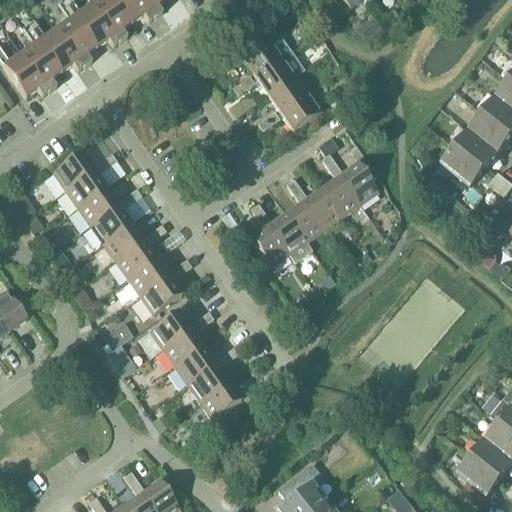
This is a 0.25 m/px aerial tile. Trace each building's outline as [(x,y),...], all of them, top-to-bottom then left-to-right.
[(110,0),(102,0),(103,1),(93,8),(109,30),(120,46),(127,42),(121,34),(130,28),(110,0)] [(148,27),(155,22),(139,0),(110,0),(130,28),(143,19),(148,27)] [(139,0),(155,22),(162,17),(156,9),(167,2),(165,0),(139,0)] [(364,0),(338,0),(349,12),(364,0)] [(417,8),(412,1),(402,8),(406,12),(408,15),(417,8)] [(113,51),(120,46),(109,30),(93,8),(79,18),(68,2),(62,6),(95,53),(108,43),(113,51)] [(95,53),(62,6),(57,10),(68,26),(58,33),(83,70),(84,72),(91,67),(85,59),(95,53)] [(395,14),(386,21),(389,26),(391,29),(401,22),(395,14)] [(78,77),(84,72),(83,70),(58,33),(44,43),(33,26),(27,30),(59,78),(72,69),(78,77)] [(59,78),(27,30),(21,34),(33,51),(21,59),(49,98),(57,92),(51,84),(59,78)] [(291,57),(279,39),(242,65),(254,83),(291,57)] [(41,103),(49,98),(21,59),(9,67),(0,55),(0,69),(24,103),(35,95),(41,103)] [(291,57),(254,83),(267,101),(296,81),(304,75),(291,57)] [(511,67),(502,80),(504,82),(511,88),(511,67)] [(240,87),(245,95),(254,88),(249,81),(240,87)] [(267,101),(279,119),(285,115),(308,99),(296,81),(267,101)] [(511,88),(504,82),(502,84),(506,88),(495,102),(511,115),(511,88)] [(240,87),(231,93),(237,100),(245,95),(240,87)] [(285,115),(279,119),(292,137),(320,117),(308,99),(285,115)] [(479,113),(477,116),(510,142),(511,139),(511,115),(495,102),(483,116),(479,113)] [(510,142),(477,116),(475,118),(480,122),(467,138),(495,161),(510,142)] [(269,129),(270,131),(278,126),(273,118),(265,124),(269,129)] [(269,129),(265,124),(257,130),(262,137),(270,131),(269,129)] [(495,161),(467,138),(457,151),(452,147),(448,152),(453,155),(481,178),(495,161)] [(481,178),(453,155),(441,170),(469,193),(481,178)] [(80,158),(52,178),(65,197),(93,177),(80,158)] [(107,172),(116,166),(111,159),(102,165),(107,172)] [(331,171),(334,169),(328,161),(323,165),(329,173),(331,171)] [(99,178),(107,172),(102,165),(94,171),(99,178)] [(331,171),(329,173),(335,182),(341,178),(340,178),(337,173),(334,169),(331,171)] [(358,169),(340,182),(360,210),(377,197),(378,197),(358,169)] [(93,177),(65,197),(77,214),(106,194),(93,177)] [(489,189),(497,196),(506,185),(506,184),(498,178),(489,189)] [(340,182),(321,196),(339,221),(341,224),(360,210),(340,182)] [(511,189),(506,185),(497,196),(504,202),(511,192),(511,189)] [(298,196),(300,194),(294,186),(288,191),(294,199),(298,196)] [(106,194),(77,214),(90,232),(118,212),(106,194)] [(132,207),(140,201),(135,194),(127,200),(132,207)] [(307,202),(300,194),(298,196),(294,199),(300,207),(307,202)] [(321,196),(306,207),(306,208),(307,209),(308,211),(325,236),(341,224),(339,221),(321,196)] [(132,207),(127,200),(119,206),(124,213),(132,207)] [(511,203),(510,202),(496,219),(509,229),(511,224),(511,203)] [(306,208),(306,207),(287,221),(308,249),(325,236),(308,211),(307,209),(306,208)] [(118,212),(90,232),(102,249),(130,229),(118,212)] [(259,225),(265,221),(259,212),(252,217),(259,225)] [(462,219),(458,223),(465,229),(466,230),(469,225),(462,219)] [(265,221),(259,225),(265,234),(271,229),(265,221)] [(287,221),(270,234),(290,261),(295,267),(313,255),(308,249),(287,221)] [(130,229),(102,249),(115,267),(143,247),(130,229)] [(157,242),(165,237),(160,229),(152,235),(157,242)] [(270,234),(251,248),(271,276),(290,261),(270,234)] [(152,235),(144,241),(149,248),(157,242),(152,235)] [(143,247),(115,267),(127,285),(155,265),(143,247)] [(489,256),(483,264),(492,271),(495,268),(495,261),(489,256)] [(177,270),(182,278),(190,272),(185,264),(177,270)] [(155,265),(127,285),(139,302),(168,282),(155,265)] [(182,278),(177,270),(168,276),(173,283),(182,278)] [(181,300),(168,282),(139,302),(152,320),(181,300)] [(80,290),(70,296),(81,311),(90,304),(80,290)] [(0,301),(0,326),(8,338),(26,325),(7,297),(0,301)] [(162,355),(190,335),(177,317),(149,337),(162,355)] [(199,324),(203,330),(212,324),(207,318),(199,324)] [(194,337),(203,330),(199,324),(190,330),(194,337)] [(132,341),(123,328),(103,342),(107,347),(100,352),(106,360),(132,341)] [(203,352),(190,335),(162,355),(175,373),(203,352)] [(175,373),(185,388),(187,390),(215,370),(203,352),(175,373)] [(229,366),(238,360),(233,353),(224,360),(229,366)] [(220,373),(229,366),(224,360),(215,366),(220,373)] [(215,370),(187,390),(200,408),(228,388),(215,370)] [(241,406),(228,388),(200,408),(212,426),(241,406)] [(249,395),(241,401),(245,407),(254,401),(249,395)] [(511,410),(503,404),(490,421),(494,425),(511,438),(511,410)] [(497,431),(486,445),(511,466),(511,438),(494,425),(492,427),(497,431)] [(470,456),(468,458),(501,485),(511,471),(511,466),(486,445),(474,460),(470,456)] [(470,465),(459,479),(487,502),(501,485),(468,458),(466,461),(470,465)] [(318,511),(326,506),(311,488),(321,481),(312,470),(278,497),(286,507),(279,511),(318,511)] [(129,492),(137,487),(131,478),(123,484),(129,492)] [(143,495),(137,487),(129,492),(135,501),(143,495)] [(176,511),(160,488),(142,500),(149,511),(176,511)] [(396,493),(384,502),(390,509),(402,500),(396,493)] [(149,511),(142,500),(140,501),(125,511),(149,511)] [(91,511),(100,511),(102,511),(96,503),(89,508),(91,511)]
